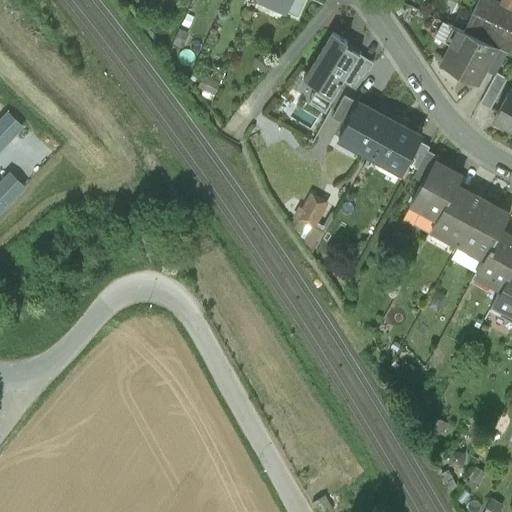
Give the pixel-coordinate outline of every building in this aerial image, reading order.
[(511,53),(511,52),(511,0),(501,0),(501,2),(496,0),(478,0),(464,31),(497,46),(511,53)] [(464,31),(444,23),(436,38),(451,47),(442,63),(477,83),(497,46),(464,31)] [(173,44),(183,48),(189,32),(179,28),(173,44)] [(347,41),(332,32),(304,78),(317,86),(315,89),(332,99),(360,53),(345,44),(347,41)] [(260,53),(252,63),(265,73),(273,63),(260,53)] [(203,74),(197,87),(203,90),(215,95),(221,82),(203,74)] [(215,95),(203,90),(201,96),(212,101),(215,95)] [(511,90),(510,90),(493,122),(511,132),(511,90)] [(344,123),(356,101),(344,94),(332,117),(344,123)] [(369,154),(389,119),(356,101),(344,123),(337,136),(369,154)] [(8,110),(0,118),(0,151),(24,127),(8,110)] [(417,141),(419,136),(389,119),(369,154),(400,171),(405,162),(417,141)] [(427,150),(429,147),(417,141),(405,162),(417,169),(427,150)] [(437,156),(427,150),(417,169),(413,174),(424,180),(434,161),(437,156)] [(437,218),(455,186),(461,175),(434,161),(424,180),(412,201),(422,206),(421,209),(437,218)] [(9,171),(0,180),(0,213),(26,187),(9,171)] [(460,240),(482,200),(455,186),(437,218),(432,228),(448,237),(450,234),(460,240)] [(299,206),(292,218),(294,218),(305,224),(314,229),(316,224),(323,211),(328,202),(309,192),(301,208),(299,206)] [(499,230),(508,214),(482,200),(460,240),(468,244),(467,247),(485,257),(499,230)] [(316,224),(325,229),(332,215),(323,211),(316,224)] [(290,226),(301,232),(305,224),(294,218),(290,226)] [(325,229),(316,224),(314,229),(305,224),(301,232),(299,235),(312,254),(325,229)] [(511,236),(499,230),(485,257),(476,272),(493,282),(495,279),(504,284),(511,269),(511,236)] [(511,320),(511,269),(504,284),(492,306),(502,311),(500,314),(511,320)] [(467,478),(478,484),(486,472),(475,465),(467,478)] [(499,511),(503,505),(491,498),(485,509),(488,510),(487,511),(499,511)]
